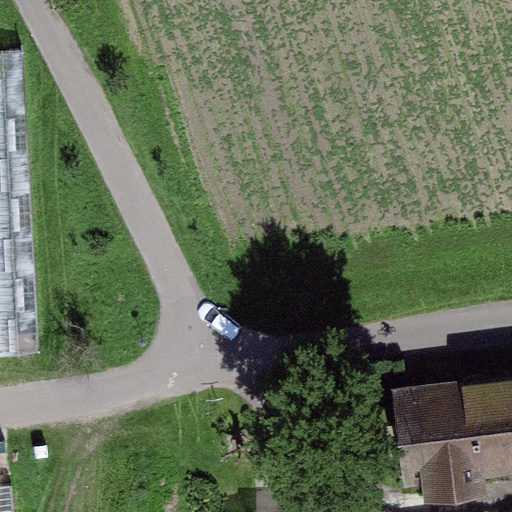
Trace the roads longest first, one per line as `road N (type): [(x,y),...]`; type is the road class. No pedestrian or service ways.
road 1 (residential): [(34,0),(131,179),(205,363)]
road 2 (residential): [(205,363),(511,311)]
road 3 (residential): [(0,406),(205,363)]
